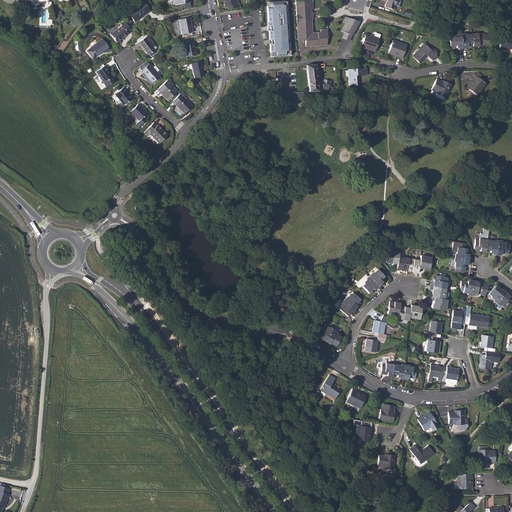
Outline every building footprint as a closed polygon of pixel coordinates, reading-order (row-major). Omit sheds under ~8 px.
[(222,0),(224,6),(227,5),(227,9),(236,8),(235,4),(238,3),(237,0),(222,0)] [(296,10),(296,15),(301,14),(301,16),(299,16),(301,33),(302,33),(302,40),(305,40),(305,46),(326,44),(326,38),(327,37),(326,29),(319,30),(319,32),(311,32),(310,9),(309,0),(297,0),(295,0),(296,10)] [(384,7),(393,9),(394,5),(398,6),(400,0),(382,0),(385,1),(384,7)] [(128,13),(134,22),(150,10),(144,1),(128,13)] [(287,1),(264,3),(268,58),(291,56),(287,1)] [(179,20),(181,34),(192,32),(189,17),(179,20)] [(341,31),(343,32),(352,35),(359,21),(344,17),(342,22),(345,22),(341,31)] [(111,34),(116,42),(128,33),(127,32),(131,29),(124,21),(121,24),(122,26),(111,34)] [(349,40),(352,35),(343,32),(342,38),(349,40)] [(472,43),(473,47),(482,46),(481,34),(477,34),(477,33),(471,34),(472,43)] [(467,44),(472,43),(471,34),(460,35),(461,47),(467,47),(467,44)] [(360,47),(374,52),(378,39),(364,35),(360,47)] [(455,46),(456,48),(461,47),(460,35),(452,36),(452,37),(448,37),(449,47),(455,46)] [(138,42),(148,55),(154,50),(149,43),(151,41),(147,36),(138,42)] [(511,38),(500,37),(498,48),(506,49),(507,48),(511,48),(511,38)] [(97,56),(108,47),(102,38),(90,47),(90,48),(86,51),(92,59),(96,56),(97,56)] [(183,46),(185,57),(196,55),(193,44),(192,44),(191,40),(182,42),(182,46),(183,46)] [(388,54),(401,58),(406,46),(392,41),(388,54)] [(411,56),(418,63),(426,56),(432,61),(437,57),(423,44),(411,56)] [(190,63),(194,78),(204,76),(200,61),(190,63)] [(160,76),(156,72),(152,67),(149,64),(141,71),(151,83),(160,76)] [(111,77),(108,72),(107,70),(108,69),(105,65),(95,72),(103,83),(111,77)] [(305,66),(308,92),(317,92),(318,91),(318,90),(321,91),(328,90),(329,85),(331,84),(331,81),(323,80),(323,81),(316,80),(315,65),(305,66)] [(347,70),(348,87),(359,86),(358,76),(366,75),(366,68),(347,70)] [(141,76),(149,85),(151,83),(141,71),(140,72),(142,74),(141,76)] [(465,87),(477,96),(485,84),(474,76),(465,87)] [(157,90),(161,94),(162,93),(164,94),(162,95),(167,100),(177,91),(172,86),(173,85),(168,79),(157,90)] [(444,97),(450,85),(441,80),(441,81),(435,79),(430,89),(436,92),(435,93),(438,95),(444,97)] [(114,94),(123,105),(132,98),(123,87),(114,94)] [(184,94),(182,92),(172,101),(184,114),(192,106),(186,100),(187,99),(183,95),(184,94)] [(136,123),(139,126),(146,118),(144,116),(146,113),(137,104),(130,112),(138,120),(136,123)] [(149,133),(159,143),(167,135),(157,125),(156,125),(153,122),(143,132),(146,135),(149,133)] [(489,253),(496,254),(498,242),(494,241),(495,238),(494,237),(488,235),(487,240),(485,250),(489,251),(489,253)] [(479,251),(485,252),(485,250),(487,240),(478,238),(478,239),(475,239),(473,248),(480,249),(479,251)] [(465,244),(453,242),(452,252),(456,252),(455,258),(467,260),(468,254),(466,253),(467,249),(464,248),(465,244)] [(496,254),(501,255),(501,253),(507,254),(509,245),(506,244),(506,243),(498,242),(496,254)] [(386,262),(397,264),(398,257),(399,251),(388,250),(386,262)] [(419,260),(418,268),(429,270),(431,257),(420,255),(419,260)] [(409,258),(398,257),(397,264),(396,269),(407,271),(409,258)] [(418,268),(419,260),(409,258),(407,271),(417,273),(418,268)] [(455,258),(455,259),(453,266),(455,267),(454,270),(463,271),(464,265),(466,265),(467,260),(455,258)] [(368,277),(377,286),(382,281),(380,280),(384,276),(377,269),(368,277)] [(430,286),(446,288),(448,277),(435,275),(434,282),(430,282),(430,286)] [(360,286),(367,293),(372,288),(373,289),(377,286),(368,277),(363,282),(363,283),(360,286)] [(462,293),(470,294),(472,282),(467,281),(467,283),(460,281),(459,291),(462,291),(462,293)] [(482,283),(472,282),(470,294),(476,295),(476,294),(480,295),(484,296),(488,285),(482,283)] [(431,297),(444,299),(444,298),(447,298),(448,292),(445,292),(446,288),(430,286),(429,289),(432,290),(431,297)] [(490,297),(496,302),(504,293),(500,290),(499,291),(494,287),(488,294),(491,296),(490,297)] [(343,301),(353,309),(356,305),(355,303),(359,299),(352,293),(349,296),(348,295),(343,301)] [(502,306),(504,308),(511,299),(504,293),(496,302),(501,306),(502,306)] [(432,308),(445,310),(447,300),(444,299),(431,297),(430,301),(433,301),(432,308)] [(338,309),(347,316),(353,309),(343,301),(339,305),(340,306),(338,309)] [(386,313),(397,316),(399,306),(400,303),(389,301),(386,313)] [(333,305),(330,302),(324,306),(329,310),(333,305)] [(410,308),(408,317),(419,319),(421,307),(410,305),(410,308)] [(410,308),(399,306),(397,316),(397,319),(408,321),(408,317),(410,308)] [(451,322),(460,323),(461,316),(465,316),(466,309),(462,308),(462,311),(452,310),(451,322)] [(476,327),(486,328),(488,317),(483,316),(483,315),(469,313),(470,309),(466,309),(465,316),(469,317),(467,325),(476,327)] [(424,335),(432,337),(433,333),(440,334),(441,322),(430,320),(428,332),(425,332),(424,335)] [(377,337),(385,338),(385,335),(383,334),(385,322),(373,321),(371,332),(377,333),(377,337)] [(317,335),(325,340),(332,330),(326,327),(323,325),(317,335)] [(331,341),(336,345),(341,337),(338,335),(339,334),(332,330),(325,340),(330,343),(331,341)] [(425,351),(437,353),(439,341),(432,340),(432,337),(424,335),(424,339),(427,340),(425,351)] [(487,351),(493,352),(494,349),(491,348),(492,336),(481,335),(479,346),(486,348),(485,351),(487,351)] [(363,350),(375,352),(377,341),(384,342),(385,338),(377,337),(376,340),(365,339),(363,350)] [(493,352),(487,351),(486,355),(479,354),(478,368),(489,370),(490,362),(497,363),(498,353),(495,352),(493,352)] [(386,376),(392,377),(392,374),(393,364),(385,363),(385,364),(381,364),(380,373),(386,374),(386,376)] [(396,377),(403,378),(404,366),(393,364),(392,374),(396,375),(396,377)] [(437,380),(440,381),(441,373),(438,372),(439,366),(429,364),(428,376),(427,382),(431,382),(432,377),(437,377),(437,380)] [(315,365),(311,371),(317,375),(321,369),(315,365)] [(404,366),(403,378),(408,378),(414,379),(415,369),(412,368),(412,367),(404,366)] [(440,381),(444,381),(445,378),(456,380),(458,368),(446,367),(445,374),(441,373),(440,381)] [(325,394),(334,399),(339,391),(330,385),(334,378),(328,375),(319,390),(320,391),(325,394)] [(352,389),(346,402),(359,408),(365,396),(352,389)] [(378,419),(392,422),(394,412),(393,412),(394,406),(382,404),(381,409),(380,409),(378,419)] [(454,425),(457,425),(463,425),(463,410),(453,410),(453,412),(447,412),(448,424),(454,423),(454,425)] [(423,431),(429,427),(435,424),(436,424),(429,412),(416,419),(423,431)] [(368,442),(370,427),(370,423),(359,421),(355,420),(354,426),(357,426),(355,440),(368,442)] [(409,449),(419,464),(434,454),(428,446),(419,452),(414,445),(409,449)] [(478,450),(478,464),(488,464),(488,462),(494,462),(494,451),(488,451),(488,449),(479,450),(478,450)] [(382,468),(386,468),(392,469),(394,455),(384,454),(384,455),(378,454),(376,466),(382,467),(382,468)] [(457,474),(457,483),(457,489),(471,488),(471,474),(457,474)] [(8,484),(0,482),(0,511),(2,507),(3,507),(8,493),(7,493),(9,488),(7,487),(8,484)] [(469,502),(461,509),(457,511),(468,511),(474,507),(469,502)]
